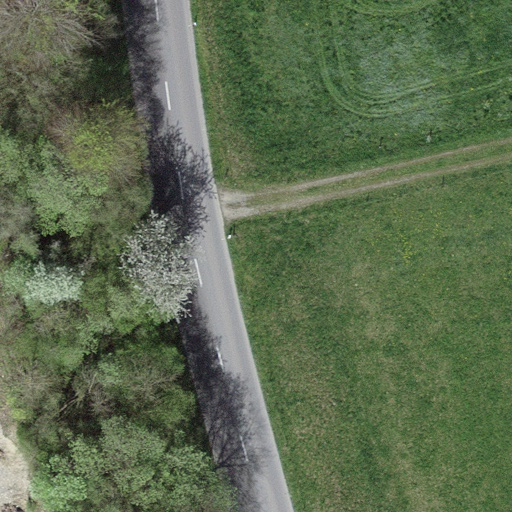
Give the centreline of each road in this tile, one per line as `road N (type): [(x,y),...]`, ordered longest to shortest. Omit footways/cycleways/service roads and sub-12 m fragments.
road 1 (tertiary): [(261,511),(186,214),(155,0)]
road 2 (track): [(186,214),(511,142)]
